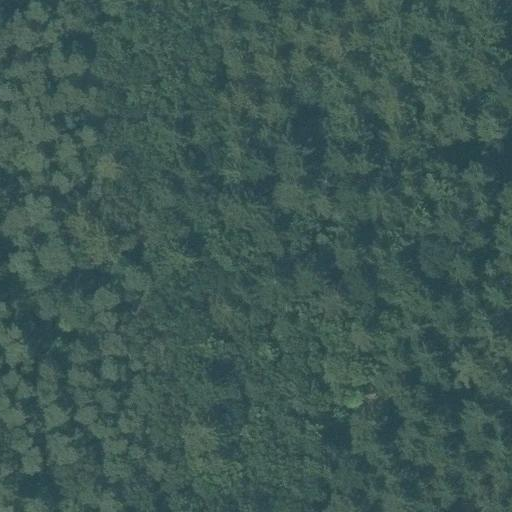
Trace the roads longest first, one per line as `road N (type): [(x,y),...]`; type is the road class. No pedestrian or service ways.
road 1 (track): [(502,0),(305,511)]
road 2 (track): [(227,511),(123,0)]
